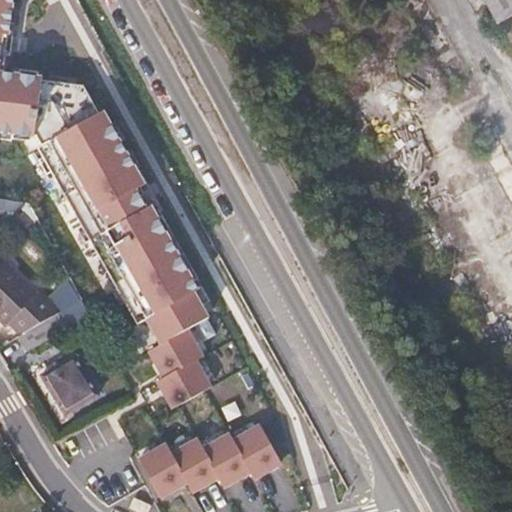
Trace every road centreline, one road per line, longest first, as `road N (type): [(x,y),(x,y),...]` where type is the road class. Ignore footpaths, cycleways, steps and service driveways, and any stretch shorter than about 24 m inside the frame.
road 1 (tertiary): [(452,511),(176,0)]
road 2 (tertiary): [(121,0),(400,504)]
road 3 (residential): [(0,392),(81,511)]
